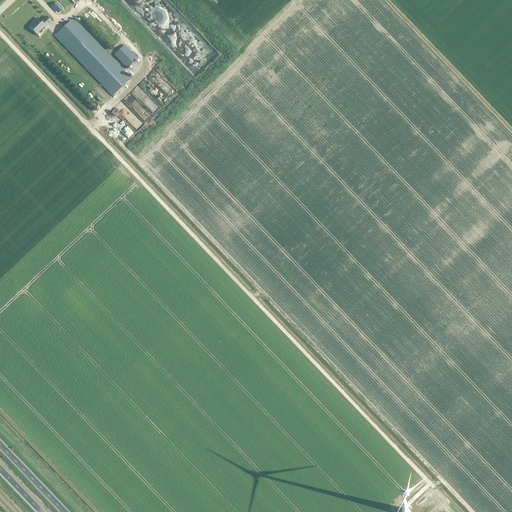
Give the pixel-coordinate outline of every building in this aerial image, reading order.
[(56,3),(52,7),(58,14),(63,10),(56,3)] [(35,21),(35,22),(30,28),(36,34),(43,28),(45,29),(49,25),(52,22),(46,17),(44,20),(41,22),(37,19),(35,21)] [(131,79),(74,19),(55,37),(113,97),(131,79)] [(138,59),(125,46),(115,55),(128,69),(138,59)] [(170,87),(151,70),(148,74),(166,91),(170,87)] [(158,88),(151,82),(149,85),(143,79),(140,82),(153,93),(158,88)] [(143,117),(150,112),(147,108),(145,109),(141,105),(136,109),(143,117)]
